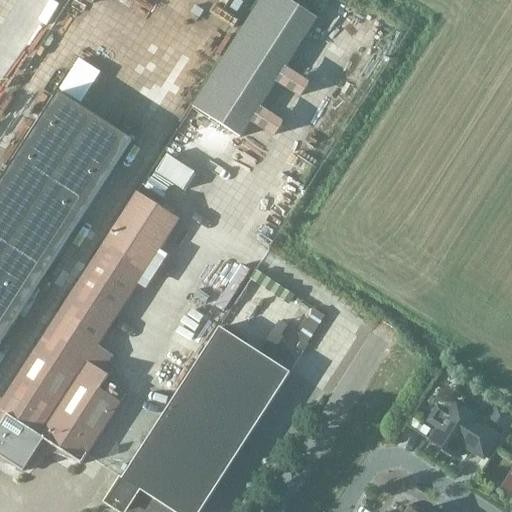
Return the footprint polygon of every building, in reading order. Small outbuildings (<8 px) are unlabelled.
[(216,37),(229,15),(203,0),(190,22),(216,37)] [(290,0),(262,0),(194,106),(241,137),(250,123),(260,108),(276,83),(286,68),(318,18),(290,0)] [(0,348),(57,260),(133,141),(60,93),(0,184),(0,348)] [(167,157),(156,174),(184,192),(195,175),(167,157)] [(148,180),(145,190),(164,195),(167,186),(148,180)] [(97,347),(146,270),(180,219),(137,192),(22,371),(1,403),(0,404),(0,462),(16,470),(15,472),(24,475),(50,453),(80,465),(119,404),(99,391),(108,377),(101,372),(112,356),(97,347)] [(214,315),(229,283),(201,270),(192,291),(200,295),(195,306),(214,315)] [(241,297),(234,313),(253,322),(261,306),(241,297)] [(301,337),(314,317),(301,309),(289,330),(301,337)] [(250,343),(264,356),(285,333),(271,320),(250,343)] [(199,511),(289,374),(219,328),(106,503),(120,511),(199,511)] [(464,446),(484,459),(499,436),(479,423),(482,418),(456,401),(449,412),(437,404),(426,422),(438,430),(430,441),(456,458),(464,446)] [(487,420),(505,431),(511,419),(511,416),(495,406),(487,420)] [(511,493),(511,473),(503,488),(511,493)]
